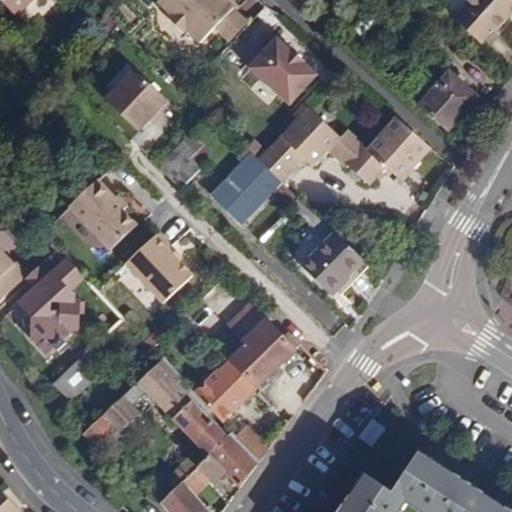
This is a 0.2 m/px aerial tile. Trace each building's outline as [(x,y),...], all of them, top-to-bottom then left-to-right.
[(5,0),(21,16),(36,0),(5,0)] [(234,10),(223,0),(216,0),(217,0),(216,0),(164,0),(160,6),(172,17),(169,22),(184,36),(188,33),(202,45),(216,30),(233,12),(234,10)] [(455,20),(483,45),(494,32),(497,34),(510,19),(508,17),(511,12),(511,0),(470,0),(465,6),(467,7),(455,20)] [(248,27),(233,12),(216,30),(232,45),(248,27)] [(271,36),(244,65),(284,102),(311,72),(297,60),(298,59),(271,36)] [(168,104),(135,73),(107,104),(139,134),(149,123),(157,115),(168,104)] [(422,104),(419,107),(448,133),(480,99),(451,73),(438,87),(431,80),(423,89),(430,95),(422,104)] [(385,83),(417,111),(419,107),(422,104),(390,77),(385,83)] [(341,138),(309,109),(258,162),(283,185),(305,161),(315,171),(330,154),(372,189),(387,170),(404,184),(433,151),(397,119),(369,151),(363,158),(341,138)] [(157,115),(149,123),(153,127),(161,118),(157,115)] [(346,132),(341,138),(363,158),(369,151),(346,132)] [(204,147),(191,134),(158,168),(182,191),(202,171),(190,160),(204,147)] [(254,157),(245,149),(236,160),(244,167),(254,157)] [(283,185),(258,162),(254,157),(244,167),(214,198),(242,224),(272,193),(290,210),(299,201),(283,185)] [(100,181),(72,207),(112,251),(138,227),(124,213),(127,210),(116,200),(100,181)] [(116,200),(127,210),(129,208),(120,197),(116,200)] [(161,235),(127,267),(165,306),(195,278),(180,262),(169,251),(172,248),(161,235)] [(365,264),(335,235),(301,269),(330,297),(365,264)] [(169,251),(180,262),(183,260),(172,248),(169,251)] [(0,249),(0,301),(27,276),(28,276),(16,263),(14,265),(0,249)] [(79,273),(68,260),(49,278),(37,288),(21,303),(34,318),(32,335),(51,355),(56,350),(58,352),(66,344),(65,342),(70,338),(62,329),(78,330),(79,315),(84,315),(85,305),(75,305),(75,300),(69,294),(85,279),(79,273)] [(49,278),(38,266),(29,275),(28,276),(27,276),(37,288),(49,278)] [(222,422),(237,409),(256,391),(255,389),(301,346),(289,333),(284,339),(253,307),(235,324),(240,331),(236,335),(245,346),(218,372),(205,358),(200,361),(181,342),(162,361),(182,381),(222,422)] [(78,361),(53,385),(71,404),(97,380),(78,361)] [(162,493),(168,500),(198,469),(229,439),(178,387),(182,381),(162,361),(83,436),(99,454),(141,415),(133,406),(146,394),(200,450),(168,483),(162,493)] [(235,436),(260,462),(269,451),(245,426),(235,436)] [(198,469),(211,483),(214,486),(224,476),(239,491),(260,462),(235,436),(233,434),(229,439),(198,469)] [(404,511),(409,505),(419,511),(511,511),(472,485),(423,453),(396,494),(366,475),(341,511),(404,511)] [(162,506),(167,511),(207,511),(196,499),(211,483),(198,469),(168,500),(162,506)] [(0,511),(19,511),(0,491),(0,511)]
